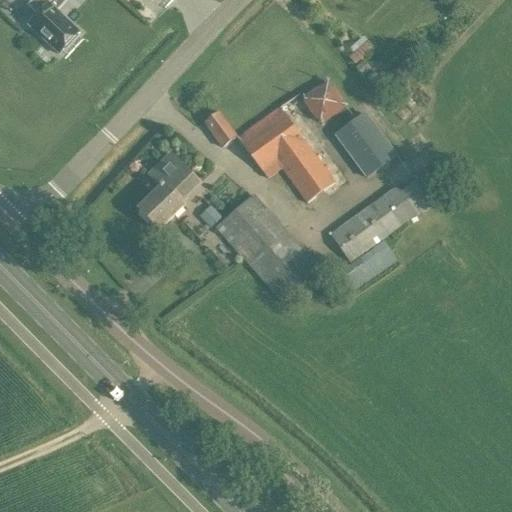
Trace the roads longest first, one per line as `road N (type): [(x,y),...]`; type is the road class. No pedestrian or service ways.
road 1 (unclassified): [(18,227),(128,339),(275,452),(333,511)]
road 2 (primary): [(240,511),(0,266)]
road 3 (unclassified): [(18,227),(235,0)]
